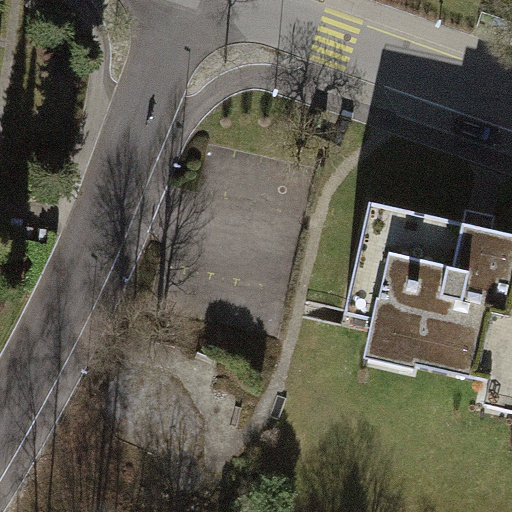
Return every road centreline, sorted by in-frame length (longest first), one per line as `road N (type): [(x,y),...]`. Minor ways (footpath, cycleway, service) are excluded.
road 1 (residential): [(186,0),(48,360),(0,434)]
road 2 (residential): [(511,103),(240,0)]
